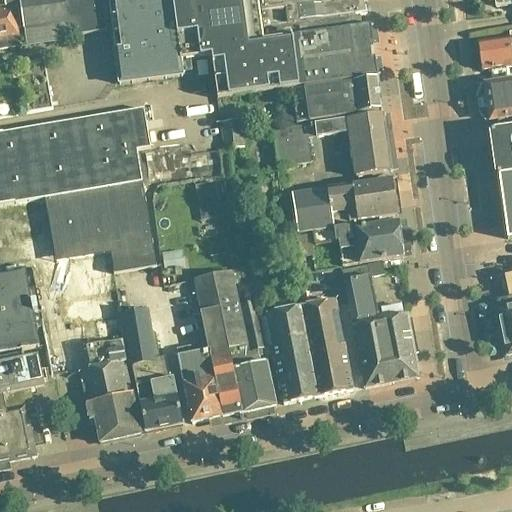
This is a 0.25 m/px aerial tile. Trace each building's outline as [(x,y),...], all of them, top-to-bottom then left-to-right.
[(65,31),(71,30),(70,0),(0,0),(0,52),(16,50),(15,40),(22,39),(24,49),(66,42),(65,31)] [(103,19),(102,0),(70,0),(71,30),(73,39),(103,33),(103,19)] [(105,0),(107,13),(117,88),(179,78),(177,63),(210,60),(215,102),(267,95),(263,69),(260,43),(254,0),(105,0)] [(363,18),(360,0),(255,0),(260,32),(363,18)] [(476,0),(477,3),(494,1),(495,10),(509,8),(507,0),(476,0)] [(367,32),(367,29),(260,43),(263,69),(267,95),(375,80),(374,77),(370,78),(363,32),(367,32)] [(477,46),(481,74),(511,69),(511,65),(510,52),(511,51),(511,35),(508,36),(509,41),(477,46)] [(0,70),(0,121),(50,113),(41,63),(0,70)] [(206,78),(204,64),(195,66),(196,79),(206,78)] [(295,127),(379,115),(375,82),(347,88),(346,84),(290,92),(295,127)] [(511,85),(483,90),(488,125),(511,120),(511,85)] [(134,155),(148,153),(141,113),(0,136),(0,209),(42,202),(139,186),(134,155)] [(306,142),(339,137),(348,136),(354,180),(389,175),(381,118),(304,130),(306,142)] [(219,125),(222,153),(245,151),(240,123),(219,125)] [(310,167),(306,142),(304,130),(270,135),(275,172),(310,167)] [(511,133),(490,137),(507,244),(511,242),(511,133)] [(395,219),(392,201),(389,184),(290,199),(296,238),(312,235),(312,236),(332,233),(332,232),(329,217),(344,215),(345,222),(350,226),(395,219)] [(42,208),(0,215),(0,273),(33,268),(36,288),(37,288),(47,347),(57,345),(53,322),(115,311),(109,278),(111,277),(153,270),(139,186),(42,202),(43,208),(42,208)] [(222,219),(218,200),(197,205),(200,223),(222,219)] [(341,269),(366,266),(380,263),(401,260),(395,226),(354,232),(353,229),(332,232),(332,233),(312,236),(314,249),(338,246),(341,269)] [(184,254),(165,258),(169,273),(187,269),(184,254)] [(382,279),(380,263),(366,266),(367,269),(341,273),(343,286),(368,281),(368,282),(382,279)] [(209,364),(227,361),(226,353),(246,348),(237,308),(238,308),(231,274),(192,282),(204,336),(195,338),(197,350),(184,352),(185,357),(200,354),(206,353),(209,364)] [(32,306),(29,306),(23,275),(0,279),(0,357),(38,350),(32,319),(34,319),(32,306)] [(511,280),(504,282),(508,303),(495,306),(506,360),(511,358),(511,280)] [(417,382),(404,318),(400,319),(398,309),(378,312),(380,323),(376,324),(368,282),(368,281),(343,286),(342,286),(363,392),(417,382)] [(269,284),(259,286),(263,306),(274,304),(269,284)] [(114,294),(113,294),(125,365),(127,364),(129,367),(143,436),(180,428),(170,381),(166,382),(160,360),(154,361),(157,359),(153,336),(149,334),(145,312),(119,317),(114,294)] [(253,305),(238,308),(237,308),(246,348),(226,353),(227,361),(239,417),(273,410),(263,366),(258,368),(255,352),(264,350),(253,305)] [(282,408),(351,395),(334,305),(265,317),(282,408)] [(214,422),(239,417),(227,361),(209,364),(206,353),(200,354),(214,422)] [(214,422),(200,354),(185,357),(174,359),(189,427),(214,422)] [(42,391),(35,357),(0,364),(0,398),(29,392),(29,394),(42,391)] [(131,415),(120,366),(77,375),(88,425),(93,424),(98,447),(138,438),(133,414),(131,415)] [(0,468),(34,461),(31,448),(40,447),(32,409),(29,394),(29,392),(0,398),(0,468)] [(65,460),(15,470),(19,490),(69,480),(65,460)]
